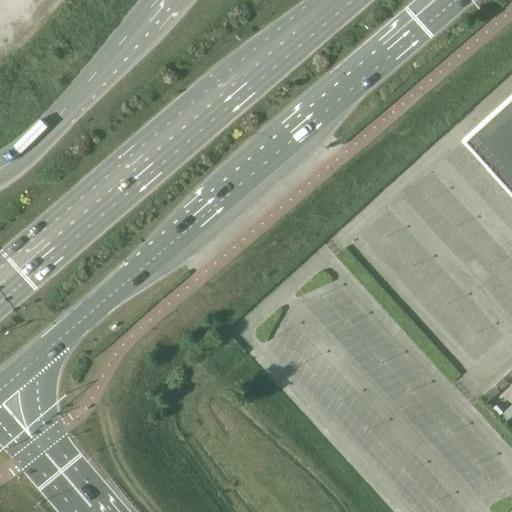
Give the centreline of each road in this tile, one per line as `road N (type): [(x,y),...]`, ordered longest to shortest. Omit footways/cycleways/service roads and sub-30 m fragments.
road 1 (secondary): [(0,374),(455,0)]
road 2 (secondary): [(334,0),(0,294)]
road 3 (unclassified): [(0,170),(47,134),(163,0)]
road 4 (motorway): [(86,511),(0,419)]
